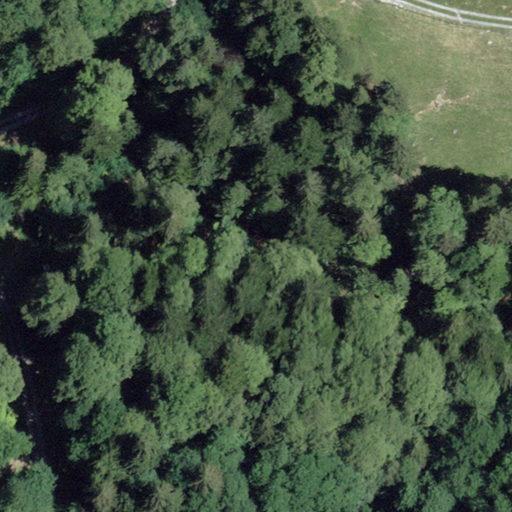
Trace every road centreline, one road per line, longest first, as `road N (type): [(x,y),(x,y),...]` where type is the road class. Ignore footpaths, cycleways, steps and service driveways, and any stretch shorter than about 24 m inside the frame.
road 1 (track): [(0,121),(86,69),(170,0)]
road 2 (track): [(58,511),(0,334)]
